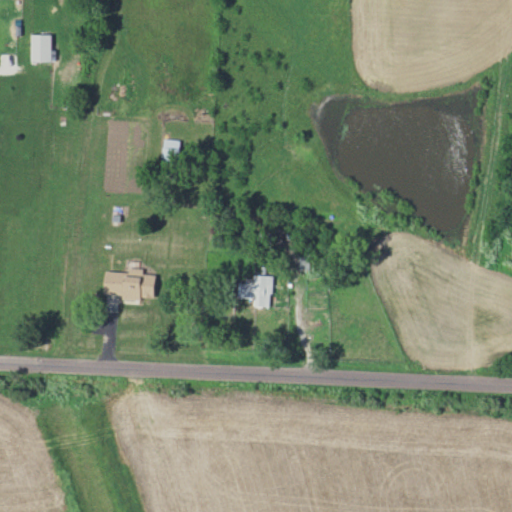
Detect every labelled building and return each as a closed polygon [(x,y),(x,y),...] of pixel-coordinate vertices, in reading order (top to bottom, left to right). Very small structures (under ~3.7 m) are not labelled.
[(32,61),(56,60),(55,50),(52,50),(51,34),(31,34),(32,61)] [(178,175),(179,140),(163,139),(162,175),(178,175)] [(293,269),(308,269),(309,253),(294,252),(293,269)] [(105,270),(104,294),(123,295),(123,299),(140,300),(140,297),(155,297),(156,274),(143,273),(144,268),(128,268),(128,272),(105,270)] [(254,298),(254,306),(272,307),(272,275),(253,275),(253,281),(239,280),(238,298),(254,298)]
